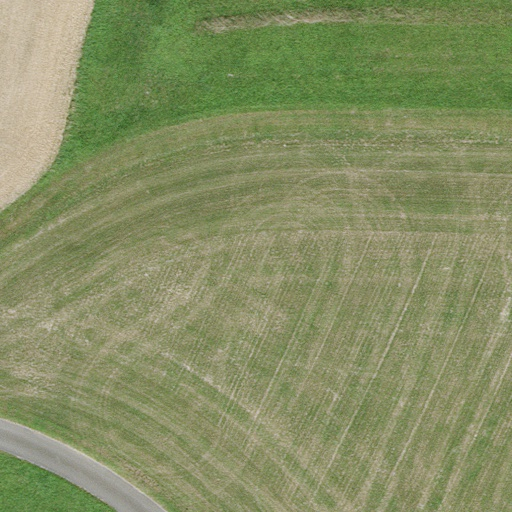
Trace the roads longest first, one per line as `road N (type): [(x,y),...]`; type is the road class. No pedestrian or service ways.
road 1 (track): [(511,138),(172,130),(63,186),(0,236)]
road 2 (unclassified): [(141,511),(109,484),(0,426)]
